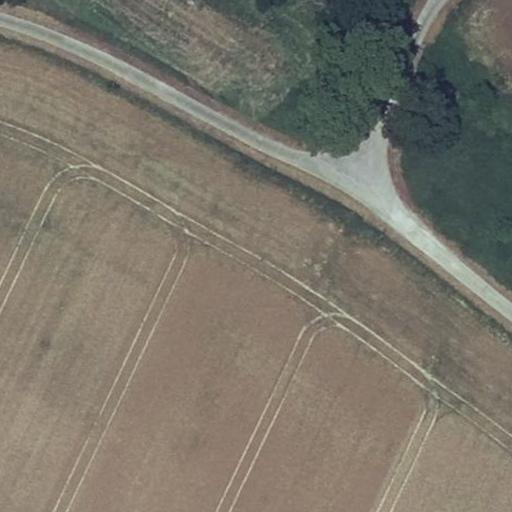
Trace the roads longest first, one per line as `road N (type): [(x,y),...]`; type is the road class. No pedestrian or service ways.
road 1 (unclassified): [(0,16),(122,64),(362,186)]
road 2 (unclassified): [(362,186),(415,37),(437,0)]
road 3 (unclassified): [(362,186),(511,308)]
